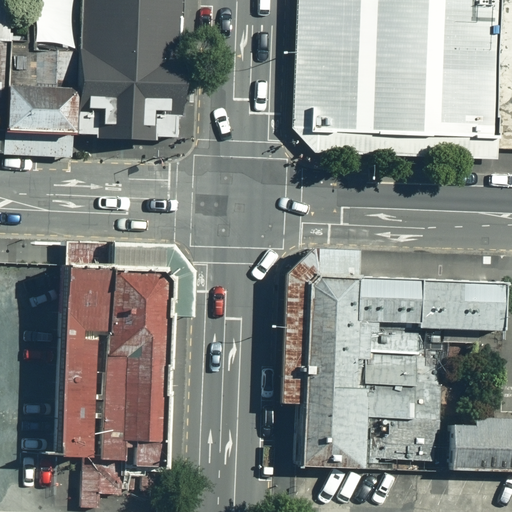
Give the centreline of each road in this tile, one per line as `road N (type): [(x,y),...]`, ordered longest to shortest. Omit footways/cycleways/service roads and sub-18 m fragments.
road 1 (tertiary): [(239,208),(226,511)]
road 2 (tertiary): [(511,215),(239,208)]
road 3 (unclassified): [(239,208),(0,197)]
road 4 (tertiary): [(246,0),(239,208)]
